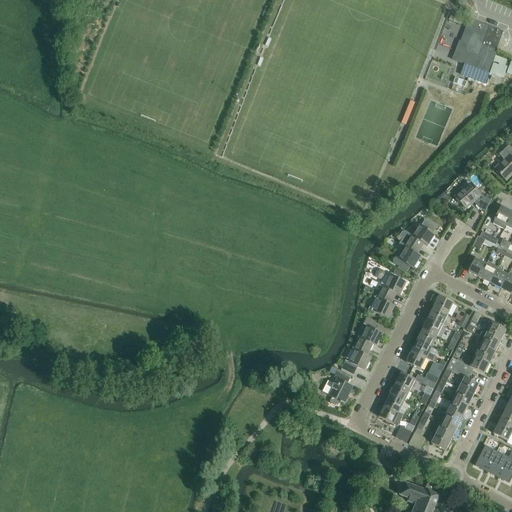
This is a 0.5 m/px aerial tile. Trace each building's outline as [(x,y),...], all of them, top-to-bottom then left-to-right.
[(487,73),(492,61),(503,32),(469,20),(460,42),(472,46),(464,65),(487,73)] [(495,78),(496,75),(503,78),(506,67),(505,67),(507,61),(496,56),(494,62),(499,64),(498,66),(494,64),(489,75),(495,78)] [(511,149),(509,146),(499,156),(504,161),(495,170),(506,181),(511,175),(511,149)] [(457,208),(461,205),(465,210),(475,201),(482,205),(479,210),(485,213),(491,201),(481,196),(470,184),(469,185),(468,183),(467,183),(464,186),(464,188),(465,189),(451,201),(457,208)] [(493,206),(490,212),(496,215),(499,209),(493,206)] [(511,213),(501,208),(495,221),(493,225),(504,231),(505,227),(511,214),(511,213)] [(407,233),(403,239),(419,248),(422,243),(426,246),(434,235),(420,226),(413,237),(407,233)] [(479,238),(485,241),(495,246),(498,240),(495,239),(482,232),(479,238)] [(480,251),(485,241),(479,238),(474,249),(480,251)] [(406,249),(399,260),(398,259),(395,258),(394,260),(393,262),(394,264),(406,272),(410,267),(412,268),(419,257),(415,254),(419,248),(403,239),(400,245),(406,249)] [(502,242),(500,246),(507,250),(509,246),(511,244),(502,239),(502,242)] [(511,261),(511,256),(506,253),(504,257),(502,262),(510,266),(511,261)] [(479,279),(487,263),(489,260),(478,254),(475,260),(468,273),(479,279)] [(487,263),(479,279),(490,284),(498,268),(487,263)] [(498,268),(490,284),(501,290),(507,277),(502,274),(503,270),(498,268)] [(395,269),(392,274),(399,277),(402,273),(395,269)] [(507,277),(501,290),(511,295),(511,294),(511,275),(509,274),(507,277)] [(382,286),(379,293),(391,299),(394,293),(399,296),(405,283),(391,276),(385,287),(382,286)] [(369,309),(373,312),(387,319),(393,307),(389,304),(391,299),(379,293),(377,298),(375,297),(369,309)] [(439,298),(433,309),(447,316),(453,305),(439,298)] [(433,309),(428,319),(442,327),(447,316),(433,309)] [(452,318),(461,322),(466,325),(470,318),(465,315),(462,319),(461,318),(461,317),(461,316),(460,316),(459,316),(455,314),(455,315),(454,315),(452,318)] [(428,319),(422,331),(436,338),(442,327),(428,319)] [(359,338),(356,344),(368,350),(370,345),(375,347),(382,334),(375,331),(378,326),(366,320),(363,325),(367,327),(362,338),(359,338)] [(469,326),(474,329),(481,333),(483,328),(476,325),(476,324),(471,322),(469,326)] [(492,324),(486,335),(500,342),(506,331),(492,324)] [(422,331),(417,342),(431,349),(436,338),(422,331)] [(476,344),(481,346),(495,353),(500,342),(486,335),(486,336),(481,333),(476,344)] [(417,342),(411,353),(426,360),(430,362),(432,363),(435,357),(428,354),(431,349),(417,342)] [(355,351),(349,364),(345,362),(341,369),(353,375),(357,367),(364,371),(370,358),(365,356),(368,350),(356,344),(353,350),(355,351)] [(481,346),(475,357),(490,364),(495,353),(481,346)] [(420,371),(421,370),(426,360),(411,353),(406,364),(420,371)] [(475,357),(470,368),(484,375),(490,364),(475,357)] [(452,359),(449,365),(460,370),(463,365),(452,359)] [(449,365),(441,381),(454,388),(455,388),(446,384),(452,373),(457,376),(460,370),(449,365)] [(331,405),(335,407),(338,406),(339,402),(344,405),(352,388),(347,385),(350,379),(337,373),(338,370),(332,368),(330,373),(335,376),(334,378),(337,380),(328,397),(332,399),(330,403),(331,405)] [(400,374),(395,385),(409,392),(414,381),(400,374)] [(427,374),(424,379),(435,385),(438,379),(427,374)] [(421,385),(433,390),(435,385),(424,379),(421,385)] [(455,388),(459,390),(473,397),(478,386),(464,379),(462,384),(458,382),(455,388)] [(441,381),(435,392),(441,395),(445,386),(453,390),(454,388),(441,381)] [(395,385),(389,396),(404,403),(409,392),(395,385)] [(459,390),(453,401),(467,408),(473,397),(459,390)] [(435,392),(430,403),(432,404),(435,406),(441,395),(435,392)] [(389,396),(384,407),(403,417),(403,416),(398,414),(404,403),(389,396)] [(453,401),(448,412),(462,419),(467,408),(453,401)] [(378,418),(393,425),(397,427),(403,417),(384,407),(378,418)] [(448,412),(442,423),(456,430),(462,419),(448,412)] [(511,416),(504,413),(499,424),(511,430),(511,416)] [(424,414),(419,425),(425,428),(428,422),(426,415),(424,414)] [(411,421),(406,431),(411,434),(416,423),(411,421)] [(433,431),(437,433),(437,434),(451,441),(456,430),(442,423),(438,421),(433,431)] [(507,442),(511,433),(511,430),(499,424),(493,435),(507,442)] [(419,425),(414,435),(419,437),(420,438),(425,428),(419,425)] [(400,428),(395,439),(400,441),(406,431),(400,428)] [(406,431),(400,441),(406,444),(411,434),(406,431)] [(445,452),(451,441),(437,434),(431,445),(445,452)] [(408,446),(414,448),(419,437),(414,435),(408,446)] [(419,437),(414,448),(419,451),(425,440),(420,438),(419,437)] [(485,446),(475,467),(486,472),(496,452),(485,446)] [(496,452),(486,472),(498,478),(508,458),(496,452)] [(511,460),(508,458),(498,478),(509,484),(511,478),(511,460)] [(378,474),(378,476),(382,478),(383,476),(390,479),(394,466),(376,459),(372,472),(378,474)] [(412,511),(432,511),(439,497),(434,495),(437,487),(428,484),(425,492),(405,484),(400,497),(409,500),(408,503),(415,506),(412,511)]
